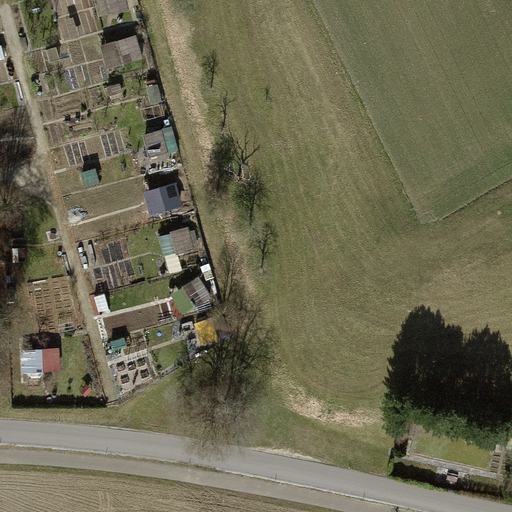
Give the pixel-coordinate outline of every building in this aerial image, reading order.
[(127,7),(124,0),(109,0),(113,11),(127,7)] [(140,56),(133,37),(119,41),(125,61),(140,56)] [(193,247),(187,227),(171,232),(176,251),(193,247)] [(209,295),(200,278),(187,285),(196,302),(209,295)] [(198,319),(204,341),(221,336),(215,314),(198,319)]
